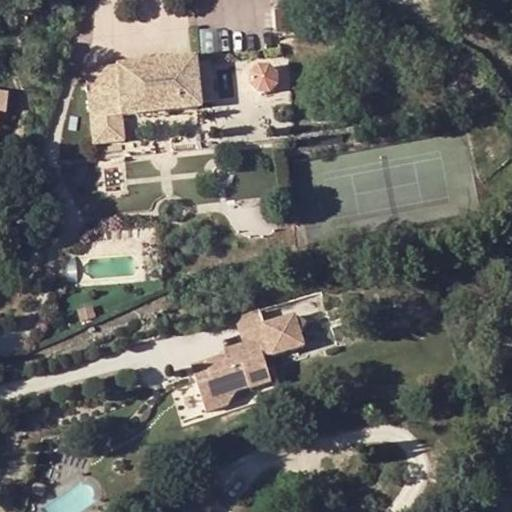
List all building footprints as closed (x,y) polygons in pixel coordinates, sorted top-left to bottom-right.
[(196,111),(190,61),(85,71),(93,146),(124,142),(122,119),(196,111)] [(270,69),(265,68),(262,68),(258,69),(253,73),(251,76),(250,82),(250,86),(254,92),(257,94),(264,96),(268,95),(273,92),(277,86),(278,83),(278,79),(275,73),(270,69)] [(257,311),(233,318),(236,327),(242,344),(265,338),(261,324),(257,311)] [(204,391),(199,392),(205,413),(227,406),(236,391),(248,388),(250,389),(269,383),(261,358),(303,345),(294,314),(261,324),(265,338),(242,344),(223,351),(226,355),(205,362),(208,376),(200,377),(204,391)] [(208,376),(205,362),(191,366),(199,392),(204,391),(200,377),(208,376)] [(33,482),(30,493),(41,495),(44,485),(33,482)] [(207,511),(215,499),(200,490),(185,511),(207,511)]
